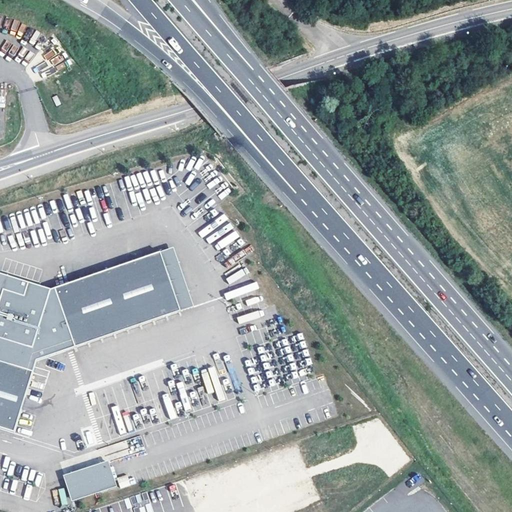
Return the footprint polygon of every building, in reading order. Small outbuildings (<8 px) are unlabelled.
[(181,312),(160,253),(50,290),(0,273),(0,428),(14,433),(36,360),(181,312)] [(109,461),(89,468),(98,493),(117,487),(109,461)] [(89,468),(63,476),(72,502),(98,493),(89,468)] [(121,487),(129,483),(125,475),(117,479),(121,487)] [(64,488),(58,490),(62,504),(68,503),(64,488)]
